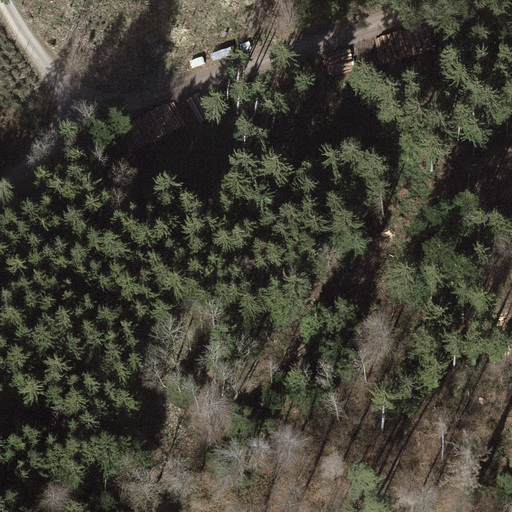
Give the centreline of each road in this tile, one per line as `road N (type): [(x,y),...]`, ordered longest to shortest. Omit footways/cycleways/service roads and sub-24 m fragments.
road 1 (track): [(0,207),(152,100),(452,0)]
road 2 (track): [(7,0),(89,141)]
